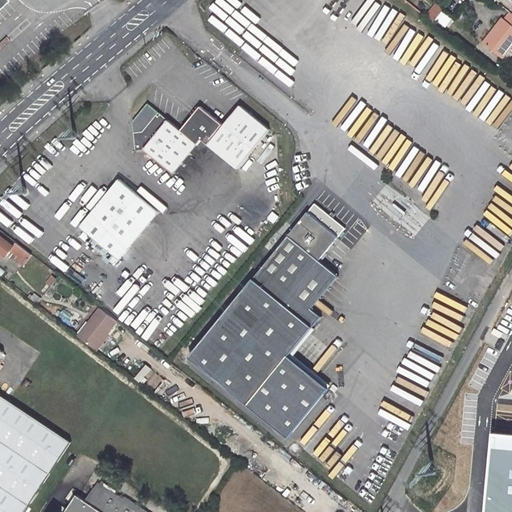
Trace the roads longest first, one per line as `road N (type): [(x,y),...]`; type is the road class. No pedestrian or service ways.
road 1 (residential): [(383,511),(511,274)]
road 2 (secondary): [(0,144),(163,0)]
